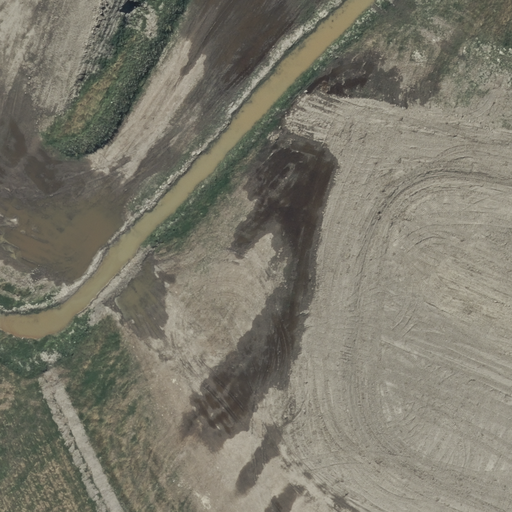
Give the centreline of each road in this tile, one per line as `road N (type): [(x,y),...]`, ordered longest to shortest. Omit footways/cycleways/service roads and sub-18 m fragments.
road 1 (residential): [(202,511),(242,402),(265,302),(273,217)]
road 2 (residential): [(0,148),(273,217)]
road 3 (residential): [(273,217),(281,127),(310,0)]
